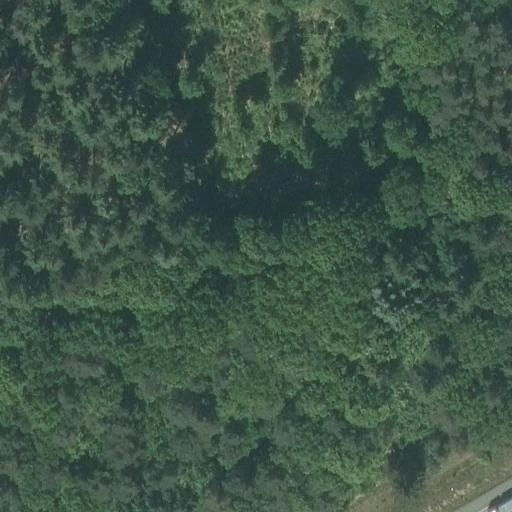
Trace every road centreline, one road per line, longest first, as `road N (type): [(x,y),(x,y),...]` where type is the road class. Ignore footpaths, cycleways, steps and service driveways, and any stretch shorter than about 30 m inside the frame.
road 1 (track): [(0,494),(145,483),(240,486),(287,471),(335,424),(440,245),(511,211)]
road 2 (track): [(0,301),(454,176)]
road 3 (track): [(454,176),(404,0)]
